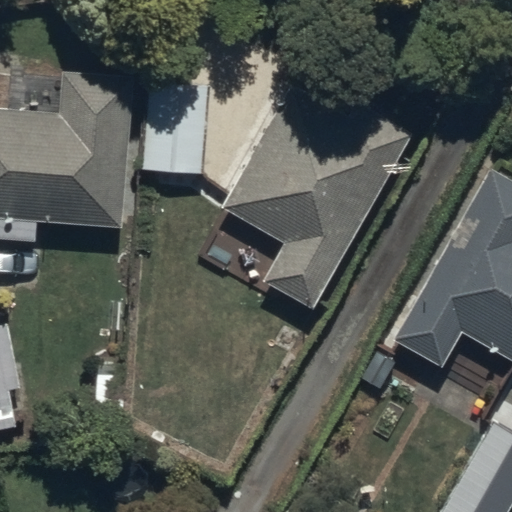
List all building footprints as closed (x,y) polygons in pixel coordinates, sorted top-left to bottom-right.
[(8,73),(8,96),(0,96),(0,225),(36,227),(36,207),(122,211),(135,59),(62,58),(61,73),(8,73)] [(210,71),(147,66),(141,157),(203,161),(210,71)] [(292,67),(221,190),(284,226),(262,264),(312,293),(413,118),(357,86),(349,100),(292,67)] [(511,166),(489,153),(391,326),(438,352),(458,319),(511,349),(511,166)] [(0,421),(30,414),(5,314),(0,314),(0,421)] [(497,511),(511,488),(511,425),(487,411),(436,497),(461,511),(497,511)]
